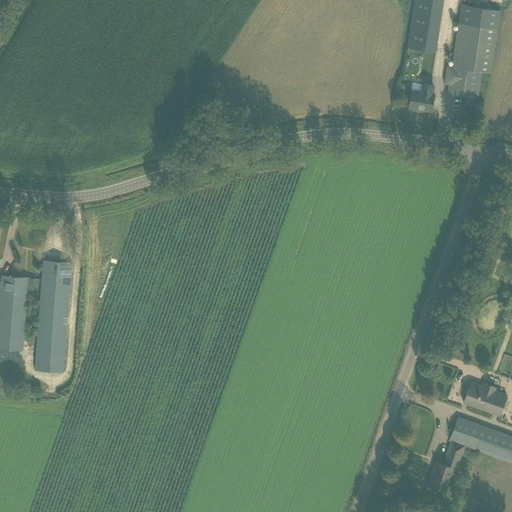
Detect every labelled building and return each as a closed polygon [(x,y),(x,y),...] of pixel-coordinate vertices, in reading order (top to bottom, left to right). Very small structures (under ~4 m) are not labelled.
[(433,51),(440,0),(412,0),(406,47),(433,51)] [(499,12),(460,6),(451,66),(446,65),(444,84),(449,84),(447,93),(477,98),(481,71),(489,72),(489,73),(490,73),(499,12)] [(420,91),(411,89),(408,106),(430,110),(434,84),(421,82),(420,91)] [(63,371),(71,262),(43,260),(35,370),(63,371)] [(0,348),(22,350),(27,290),(32,290),(33,278),(27,278),(27,277),(1,275),(0,291),(0,290),(0,348)] [(470,382),(463,401),(499,414),(506,395),(470,382)] [(469,447),(511,462),(511,469),(511,472),(511,471),(511,435),(458,417),(449,440),(451,440),(443,463),(437,461),(429,483),(446,489),(454,467),(456,468),(463,447),(468,449),(469,447)]
